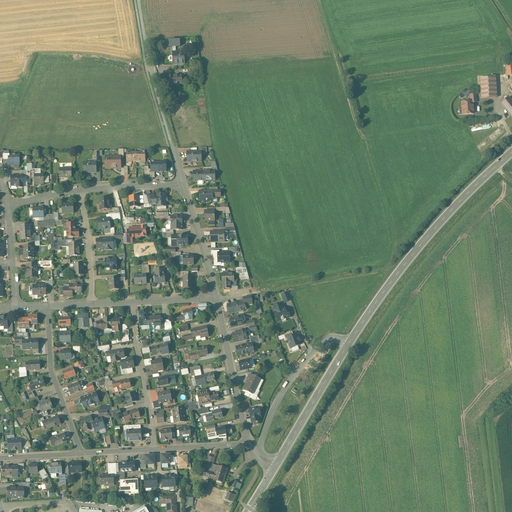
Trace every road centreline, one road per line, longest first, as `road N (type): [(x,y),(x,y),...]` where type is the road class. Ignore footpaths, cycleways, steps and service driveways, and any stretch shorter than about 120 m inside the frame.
road 1 (secondary): [(274,466),(382,293),(511,151)]
road 2 (residential): [(183,184),(138,0)]
road 3 (residential): [(47,307),(51,371),(79,453)]
road 4 (residential): [(246,442),(215,296)]
road 5 (residential): [(154,449),(130,302)]
road 6 (track): [(317,0),(361,138)]
